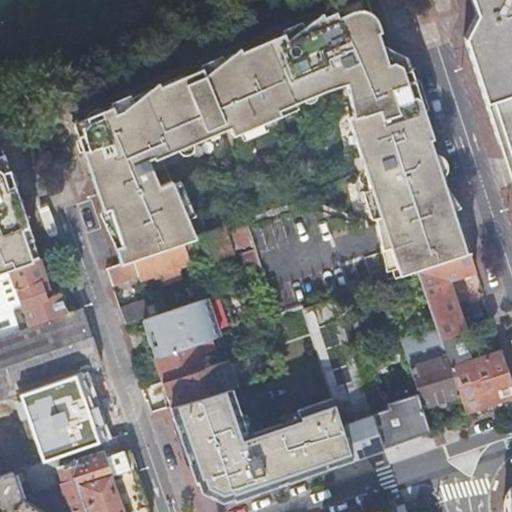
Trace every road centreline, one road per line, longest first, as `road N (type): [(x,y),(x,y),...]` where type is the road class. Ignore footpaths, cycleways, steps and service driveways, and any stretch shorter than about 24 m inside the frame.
road 1 (residential): [(23,96),(168,511)]
road 2 (residential): [(511,288),(416,0)]
road 3 (residential): [(422,466),(292,511)]
